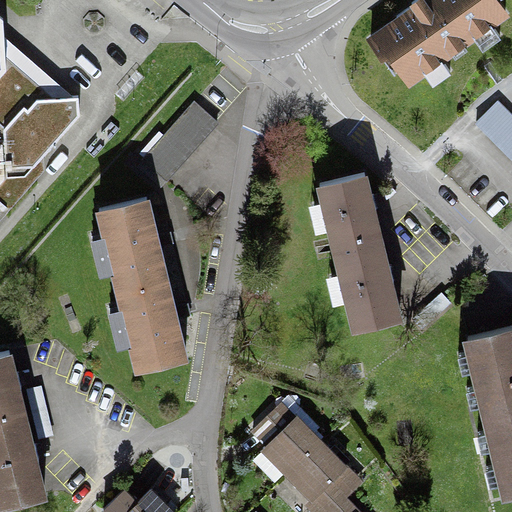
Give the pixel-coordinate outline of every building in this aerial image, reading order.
[(511,12),(503,0),(423,0),(368,38),(408,96),(511,24),(511,12)] [(0,208),(5,213),(35,180),(35,163),(78,112),(78,94),(56,95),(6,53),(6,18),(0,12),(0,208)] [(511,111),(495,95),(473,118),(511,156),(511,111)] [(195,98),(144,156),(168,177),(219,119),(195,98)] [(319,182),(337,254),(381,243),(364,171),(319,182)] [(100,208),(118,285),(162,275),(144,197),(100,208)] [(399,315),(381,243),(337,254),(354,326),(399,315)] [(180,355),(162,275),(118,285),(137,365),(180,355)] [(511,320),(468,331),(488,414),(511,408),(511,320)] [(0,348),(0,426),(25,421),(6,347),(0,348)] [(288,467),(319,438),(295,412),(291,416),(278,402),(252,427),(267,444),(253,457),(275,479),(288,467)] [(511,489),(511,408),(488,414),(505,491),(511,489)] [(0,504),(43,494),(25,421),(0,426),(0,504)] [(319,438),(288,467),(313,493),(344,464),(319,438)] [(122,511),(173,511),(178,508),(154,483),(122,511)] [(335,485),(311,509),(314,511),(362,511),(363,511),(335,485)]
